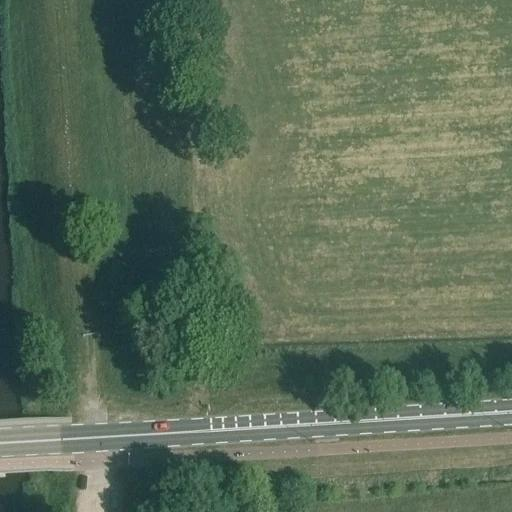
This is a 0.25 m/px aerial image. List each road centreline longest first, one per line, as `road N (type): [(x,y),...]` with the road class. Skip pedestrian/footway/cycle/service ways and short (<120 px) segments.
road 1 (tertiary): [(0,444),(511,412)]
road 2 (track): [(93,461),(86,335)]
